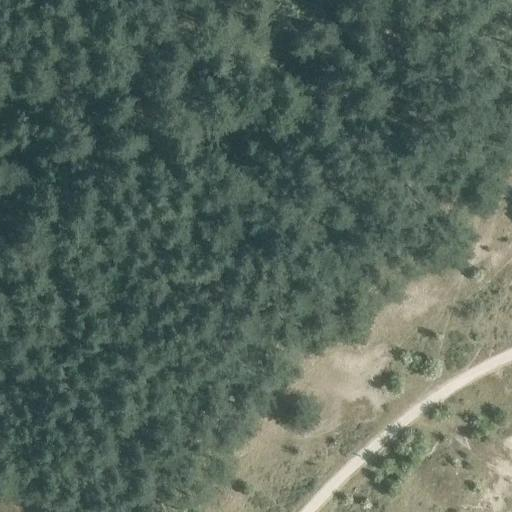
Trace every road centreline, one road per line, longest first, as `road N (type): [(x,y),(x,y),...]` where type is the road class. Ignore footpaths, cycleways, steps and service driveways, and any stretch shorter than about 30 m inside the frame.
road 1 (track): [(511,353),(393,427),(310,511)]
road 2 (unknown): [(445,0),(472,59),(482,141),(511,173)]
